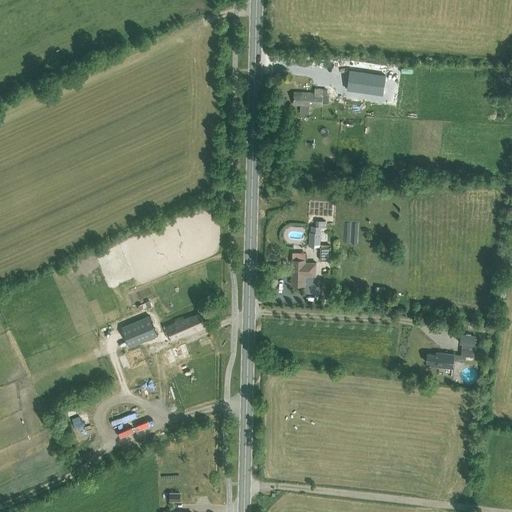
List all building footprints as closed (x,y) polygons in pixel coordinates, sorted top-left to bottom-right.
[(386,75),(350,70),(347,90),(383,95),(386,75)] [(294,95),(294,104),(321,106),(322,104),(326,104),(329,104),(329,94),(326,94),(322,94),(323,89),(316,88),(315,93),(302,92),(294,92),(294,95)] [(309,232),(308,246),(320,246),(321,227),(325,227),(326,221),(316,220),(315,226),(311,226),(311,232),(309,232)] [(320,246),(320,260),(330,260),(330,247),(320,246)] [(291,285),(305,286),(305,275),(316,276),(316,262),(305,262),(306,260),(292,259),(291,285)] [(175,321),(164,326),(170,338),(180,333),(182,337),(209,325),(203,312),(193,316),(184,320),(183,317),(175,320),(175,321)] [(150,315),(122,327),(130,346),(158,335),(150,315)] [(479,331),(487,331),(488,323),(480,322),(479,331)] [(460,342),(462,343),(461,355),(436,353),(435,354),(428,353),(427,363),(430,363),(429,366),(452,368),(453,360),(465,361),(466,355),(473,356),(476,335),(461,333),(460,342)] [(165,365),(189,356),(184,344),(161,353),(165,365)] [(114,418),(115,425),(121,424),(122,428),(142,424),(140,416),(144,415),(143,412),(114,418)] [(75,457),(78,464),(91,459),(88,452),(75,457)] [(180,493),(170,492),(170,500),(180,501),(180,493)]
